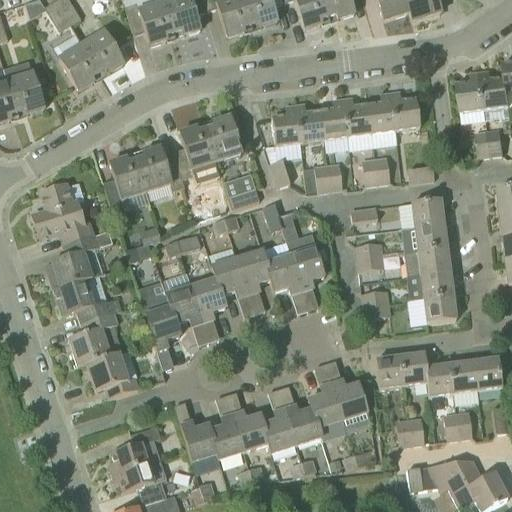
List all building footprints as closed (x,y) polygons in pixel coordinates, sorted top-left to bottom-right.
[(62,0),(54,5),(69,30),(80,23),(66,0),(62,0)] [(206,16),(200,0),(180,0),(163,5),(173,38),(181,35),(183,40),(199,35),(194,19),(206,16)] [(250,30),(240,0),(228,0),(214,5),(212,0),(200,0),(206,16),(217,12),(227,43),(243,37),(242,33),(250,30)] [(271,11),(283,7),(280,0),(240,0),(250,30),(259,27),(260,32),(276,27),(271,11)] [(320,0),(280,0),(283,7),(294,4),(304,35),(320,29),(319,25),(327,22),(320,0)] [(348,3),(357,0),(320,0),(327,22),(336,19),(337,24),(354,19),(348,3)] [(408,17),(402,0),(374,0),(383,25),(408,17)] [(402,0),(408,17),(411,26),(440,16),(435,0),(402,0)] [(42,16),(35,5),(24,8),(30,24),(42,16)] [(58,36),(69,30),(54,5),(44,11),(58,36)] [(173,38),(163,5),(137,14),(134,8),(124,11),(133,39),(145,35),(150,51),(166,45),(164,41),(173,38)] [(80,48),(98,78),(106,74),(108,78),(123,69),(102,34),(88,43),(80,48)] [(98,78),(80,48),(79,48),(58,61),(57,61),(78,96),(93,87),(90,83),(98,78)] [(505,83),(507,98),(511,97),(511,67),(502,69),(504,83),(505,83)] [(505,83),(504,83),(490,85),(489,76),(479,77),(484,115),(509,112),(507,98),(505,83)] [(7,85),(17,117),(25,115),(27,119),(43,114),(32,77),(7,85)] [(460,119),(484,115),(479,77),(469,78),(470,87),(456,89),(460,119)] [(8,120),(17,117),(7,85),(0,87),(0,127),(10,125),(8,120)] [(389,98),(394,136),(419,133),(415,103),(400,105),(399,96),(389,98)] [(393,136),(394,136),(389,98),(379,99),(380,108),(367,110),(370,139),(393,136)] [(370,139),(367,110),(353,111),(352,102),(342,104),(347,142),(370,139)] [(324,145),(347,142),(342,104),(332,105),(333,114),(319,116),(323,145),(324,145)] [(323,145),(319,116),(305,117),(304,109),(294,110),(299,148),(323,145)] [(274,151),(299,148),(294,110),(284,111),(285,120),(271,122),(274,151)] [(205,134),(216,167),(225,164),(241,158),(229,121),(212,127),(214,131),(205,134)] [(216,167),(205,134),(197,136),(195,132),(179,137),(184,153),(172,156),(175,164),(183,188),(193,185),(190,175),(216,167)] [(487,136),(490,161),(503,160),(500,135),(487,136)] [(478,163),(490,161),(487,136),(474,138),(478,163)] [(175,164),(164,167),(159,152),(142,157),(145,165),(136,168),(146,198),(170,190),(172,195),(180,193),(184,191),(183,188),(175,164)] [(374,163),(377,190),(389,188),(387,162),(374,163)] [(146,198),(136,168),(128,171),(125,163),(109,168),(114,183),(102,187),(115,226),(127,222),(122,205),(145,198),(146,198)] [(364,191),(377,190),(374,163),(361,164),(364,191)] [(269,168),(276,192),(289,188),(282,164),(269,168)] [(326,169),(330,196),(343,194),(339,167),(326,169)] [(317,197),(330,196),(326,169),(314,170),(317,197)] [(434,185),(432,172),(407,175),(409,188),(434,185)] [(67,249),(95,240),(90,226),(82,228),(75,207),(71,209),(65,191),(40,199),(46,217),(32,221),(40,244),(62,236),(66,248),(67,249)] [(500,218),(511,216),(511,191),(497,193),(500,218)] [(254,193),(226,203),(230,215),(258,205),(254,193)] [(413,232),(443,228),(440,204),(410,208),(410,209),(413,231),(413,232)] [(282,232),(278,220),(273,208),(261,212),(270,237),(282,232)] [(377,224),(375,211),(350,214),(352,227),(377,224)] [(511,216),(500,218),(503,242),(511,240),(511,216)] [(224,224),(227,235),(239,232),(235,220),(224,224)] [(215,239),(227,235),(224,224),(212,227),(215,239)] [(416,256),(446,252),(443,228),(413,232),(416,256)] [(148,248),(161,244),(156,231),(139,236),(143,250),(148,248)] [(86,285),(92,283),(84,256),(112,247),(110,240),(108,235),(95,240),(67,249),(66,248),(62,249),(66,261),(51,266),(59,293),(59,294),(86,285)] [(177,245),(181,257),(200,251),(196,238),(195,239),(194,235),(187,237),(188,241),(177,245)] [(511,240),(503,242),(506,266),(511,265),(511,240)] [(169,262),(181,257),(177,245),(164,249),(169,262)] [(355,263),(383,260),(381,247),(354,250),(355,263)] [(289,258),(301,297),(312,293),(309,285),(324,281),(314,250),(289,258)] [(128,267),(140,263),(136,251),(124,255),(128,267)] [(419,280),(449,276),(446,252),(416,256),(403,258),(406,281),(407,281),(407,282),(419,280)] [(256,289),(269,285),(263,266),(260,254),(236,262),(248,300),(258,297),(256,289)] [(301,297),(289,258),(263,266),(269,285),(273,297),(288,292),(290,300),(301,297)] [(383,260),(355,263),(357,276),(384,273),(383,260)] [(237,303),(248,300),(236,262),(212,269),(222,300),(235,296),(237,303)] [(221,300),(222,300),(212,269),(209,270),(213,282),(190,289),(202,328),(213,325),(210,317),(225,312),(221,300)] [(449,276),(419,280),(420,291),(422,304),(452,300),(449,276)] [(117,302),(94,310),(86,285),(59,294),(59,293),(52,295),(61,322),(77,317),(80,328),(114,317),(115,317),(121,315),(117,302)] [(202,328),(190,289),(166,297),(165,297),(175,328),(189,324),(191,331),(202,328)] [(362,311),(388,308),(386,296),(361,299),(362,311)] [(179,340),(175,328),(165,297),(164,297),(164,298),(140,306),(156,356),(167,353),(164,345),(179,340)] [(452,300),(422,304),(425,329),(455,324),(452,300)] [(388,308),(362,311),(364,324),(389,321),(388,308)] [(86,369),(110,361),(101,332),(118,327),(115,317),(114,317),(80,328),(84,339),(68,344),(77,372),(86,369)] [(110,361),(86,369),(95,396),(104,393),(107,404),(137,394),(134,382),(127,384),(119,358),(110,361)] [(425,372),(426,372),(424,358),(399,361),(403,392),(427,389),(425,372)] [(379,395),(403,392),(399,361),(375,364),(379,395)] [(473,366),(477,395),(501,392),(497,363),(473,366)] [(321,384),(343,378),(339,364),(317,370),(321,384)] [(477,395),(473,366),(450,369),(453,399),(477,395)] [(428,402),(453,399),(450,369),(426,372),(425,372),(427,389),(428,402)] [(509,392),(508,382),(500,383),(501,392),(509,392)] [(330,388),(342,426),(367,418),(358,388),(343,393),(341,385),(330,388)] [(320,434),(342,426),(330,388),(319,392),(322,400),(307,404),(310,414),(311,414),(320,443),(323,442),(320,434)] [(292,389),(271,395),(275,410),(296,404),(292,389)] [(221,414),(242,410),(240,397),(219,400),(221,414)] [(311,414),(310,414),(297,418),(294,410),(284,414),(295,451),(320,443),(311,414)] [(494,439),(507,437),(504,412),(491,414),(494,439)] [(269,459),(295,451),(284,414),(273,417),(275,425),(262,429),(261,429),(267,451),(269,459)] [(261,429),(262,429),(259,419),(244,424),(242,416),(231,420),(243,458),(267,451),(261,429)] [(455,417),(459,444),(471,442),(468,416),(455,417)] [(446,445),(459,444),(455,417),(443,419),(446,445)] [(217,466),(243,458),(231,420),(220,423),(223,431),(209,435),(207,436),(215,460),(217,466)] [(407,424),(410,450),(423,448),(420,422),(407,424)] [(398,452),(410,450),(407,424),(395,425),(398,452)] [(191,468),(215,460),(207,436),(209,435),(208,430),(193,434),(190,426),(179,430),(191,468)] [(111,479),(159,464),(153,445),(160,443),(156,431),(129,439),(133,451),(109,458),(113,468),(108,469),(111,479)] [(353,459),(357,471),(377,465),(373,453),(353,459)] [(345,475),(357,471),(353,459),(342,463),(345,475)] [(301,466),(304,478),(316,475),(312,463),(301,466)] [(142,510),(163,503),(158,485),(165,483),(159,464),(111,479),(115,489),(119,488),(122,498),(137,493),(142,510)] [(339,464),(329,467),(331,475),(341,472),(339,464)] [(492,511),(506,504),(492,478),(476,486),(466,467),(470,466),(471,467),(471,465),(406,475),(409,496),(437,492),(440,497),(447,493),(456,511),(467,511),(474,508),(475,511),(492,511)] [(293,482),(304,478),(301,466),(289,470),(293,482)] [(249,474),(252,486),(253,486),(264,483),(260,470),(249,474)] [(241,490),(252,486),(249,474),(237,477),(241,490)] [(190,494),(195,510),(212,504),(211,500),(215,499),(210,486),(198,490),(198,491),(190,494)] [(163,503),(142,510),(135,511),(167,511),(177,509),(174,500),(163,503)]
